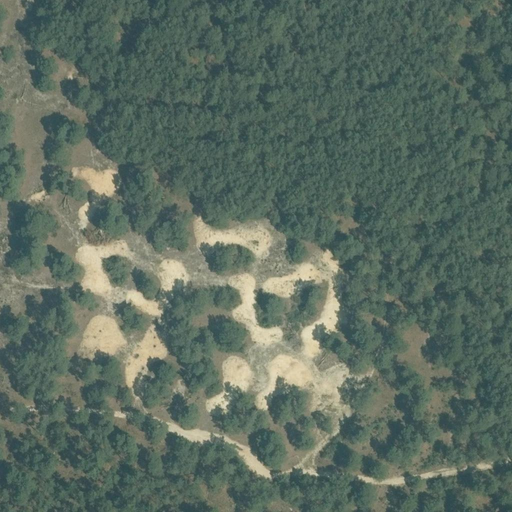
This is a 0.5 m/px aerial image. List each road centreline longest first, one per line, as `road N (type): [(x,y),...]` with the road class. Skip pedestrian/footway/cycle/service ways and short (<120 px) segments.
road 1 (track): [(274,511),(357,400),(383,342),(385,289),(397,258),(511,171)]
road 2 (track): [(296,477),(381,481),(511,461)]
